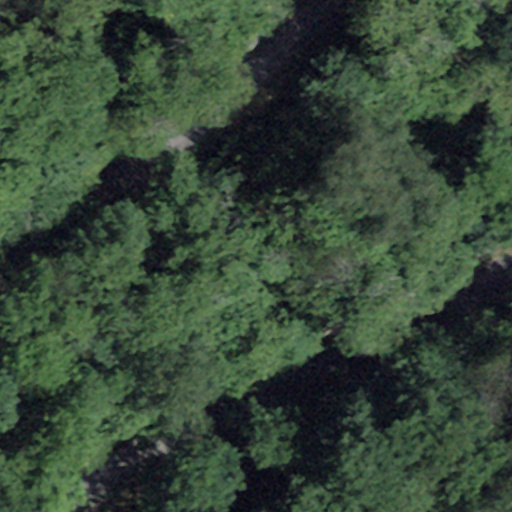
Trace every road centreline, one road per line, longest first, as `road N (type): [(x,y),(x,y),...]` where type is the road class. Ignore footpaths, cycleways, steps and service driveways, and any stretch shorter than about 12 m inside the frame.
road 1 (unclassified): [(511,274),(360,353),(187,424),(101,469),(54,511)]
road 2 (unclassified): [(0,267),(179,137),(334,0)]
